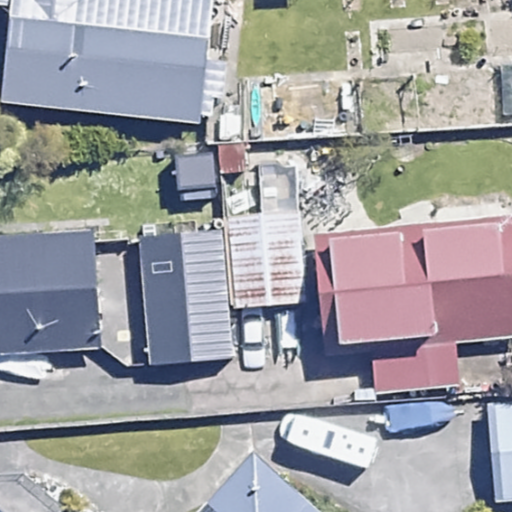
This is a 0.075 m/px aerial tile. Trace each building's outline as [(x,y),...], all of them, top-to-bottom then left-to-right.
[(204,0),(0,0),(0,101),(198,114),(204,0)] [(511,0),(435,0),(436,17),(482,14),(486,65),(511,63),(511,0)] [(511,66),(500,67),(504,119),(511,118),(511,66)] [(289,186),(215,187),(216,311),(290,310),(289,186)] [(511,337),(511,233),(334,254),(347,364),(368,361),(371,394),(457,384),(452,344),(511,337)] [(90,237),(0,243),(0,380),(99,374),(90,237)] [(511,407),(482,411),(490,496),(511,494),(511,407)] [(313,511),(246,451),(189,511),(313,511)]
